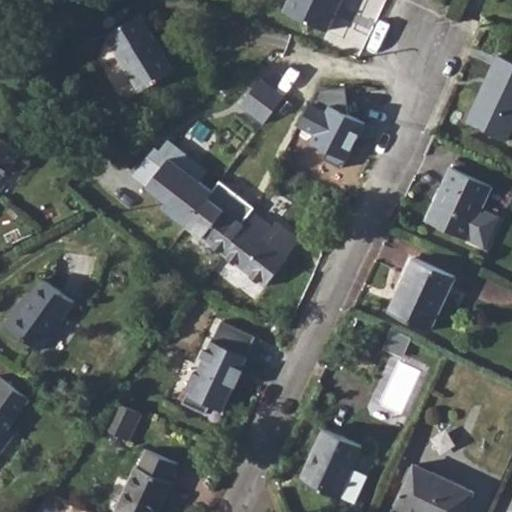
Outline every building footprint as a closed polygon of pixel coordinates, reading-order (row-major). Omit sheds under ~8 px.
[(327,31),(341,0),(290,0),(285,11),(327,31)] [(175,71),(141,14),(106,34),(140,91),(175,71)] [(507,140),(511,129),(511,61),(498,55),(467,122),(507,140)] [(284,95),(260,77),(239,104),(263,122),(284,95)] [(84,102),(75,89),(63,98),(72,110),(84,102)] [(0,180),(22,152),(0,135),(0,191),(5,185),(0,180)] [(156,148),(135,175),(169,202),(165,207),(226,254),(247,226),(243,223),(256,207),(221,180),(212,191),(200,182),(208,171),(168,140),(160,151),(156,148)] [(483,207),(493,186),(452,167),(436,201),(440,204),(431,223),(486,248),(502,216),(483,207)] [(247,226),(226,254),(267,286),(300,240),(277,222),(273,227),(256,214),(247,226)] [(430,331),(456,276),(415,257),(390,311),(430,331)] [(41,350),(75,301),(43,279),(9,327),(41,350)] [(257,336),(223,320),(183,402),(207,414),(211,405),(224,410),(249,356),(248,356),(257,336)] [(410,338),(394,331),(386,348),(403,355),(410,338)] [(9,427),(30,398),(0,375),(0,452),(16,432),(9,427)] [(142,413),(118,401),(105,429),(129,440),(142,413)] [(353,468),(363,445),(325,428),(301,479),(340,497),(341,495),(357,502),(369,475),(353,468)] [(171,481),(179,463),(147,449),(139,467),(136,466),(115,511),(117,511),(158,511),(173,482),(171,481)] [(399,511),(464,511),(474,491),(415,464),(394,510),(399,511)]
